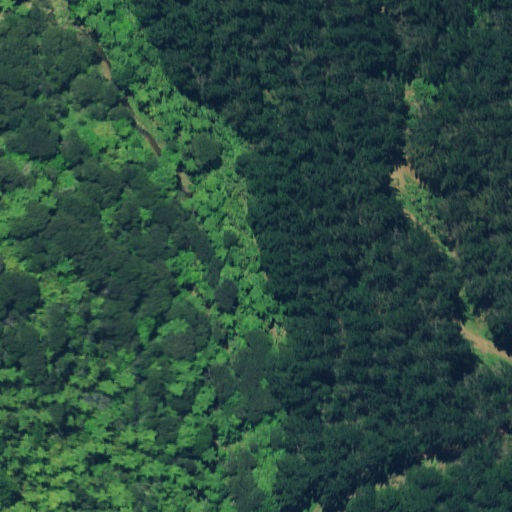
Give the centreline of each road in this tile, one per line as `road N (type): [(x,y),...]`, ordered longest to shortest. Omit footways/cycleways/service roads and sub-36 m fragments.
road 1 (track): [(511,347),(454,322),(396,179),(390,0)]
road 2 (track): [(334,511),(360,469),(511,435)]
